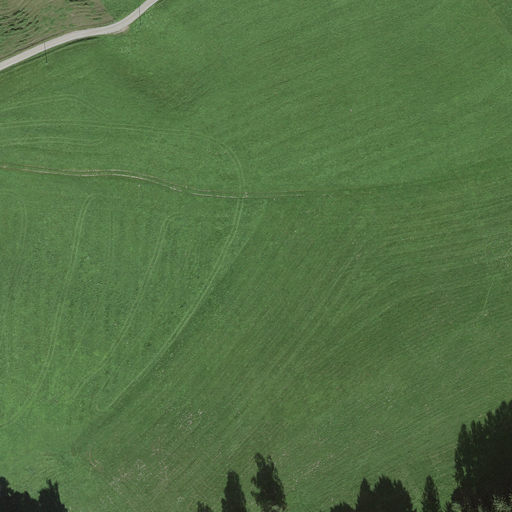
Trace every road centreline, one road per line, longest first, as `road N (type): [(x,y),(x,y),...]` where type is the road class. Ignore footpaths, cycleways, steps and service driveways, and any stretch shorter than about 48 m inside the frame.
road 1 (track): [(0,164),(263,195)]
road 2 (unclassified): [(152,0),(118,26),(0,66)]
